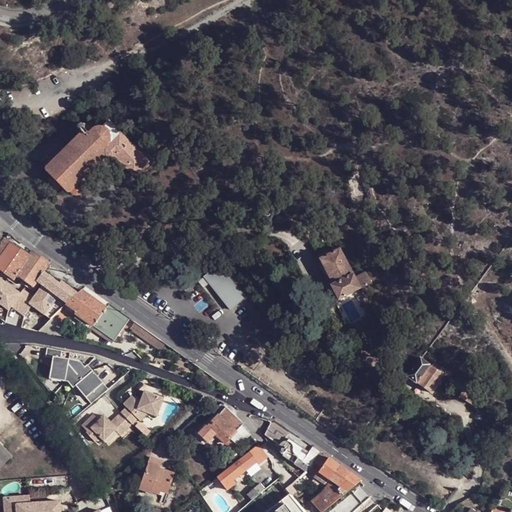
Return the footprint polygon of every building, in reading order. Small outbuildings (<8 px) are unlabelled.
[(78,129),(83,134),(106,158),(108,161),(114,161),(116,159),(135,177),(149,164),(110,123),(103,129),(98,130),(95,130),(81,124),(78,129)] [(69,194),(70,194),(71,193),(79,185),(106,158),(83,134),(75,142),(74,143),(66,151),(65,152),(57,160),(48,169),(46,170),(46,172),(52,178),(62,188),(68,194),(69,194)] [(48,169),(57,160),(54,158),(52,156),(51,157),(53,159),(48,163),(47,167),(48,169)] [(156,156),(153,160),(158,164),(161,161),(156,156)] [(58,191),(62,188),(52,178),(49,181),(58,191)] [(79,185),(71,193),(75,197),(76,197),(79,197),(82,195),(83,192),(83,189),(79,185)] [(17,275),(29,256),(11,243),(5,238),(2,242),(0,245),(0,268),(15,279),(17,275)] [(215,247),(202,251),(205,259),(217,256),(215,247)] [(339,301),(361,289),(356,280),(354,277),(340,250),(320,260),(333,285),(331,287),(339,301)] [(29,256),(17,275),(32,286),(37,280),(43,270),(49,262),(33,251),(29,256)] [(219,265),(204,277),(230,310),(245,298),(219,265)] [(60,282),(43,270),(37,280),(43,285),(35,297),(30,303),(32,305),(51,318),(53,316),(67,303),(79,292),(62,280),(60,282)] [(371,284),(366,274),(358,279),(356,280),(361,289),(371,284)] [(30,303),(35,297),(24,289),(21,293),(0,277),(0,302),(9,309),(12,305),(25,315),(32,305),(30,303)] [(86,286),(82,289),(107,307),(110,303),(86,286)] [(94,326),(107,307),(82,289),(79,292),(67,303),(77,310),(75,312),(94,326)] [(110,303),(107,307),(128,321),(130,317),(110,303)] [(114,341),(128,321),(107,307),(94,326),(114,341)] [(67,326),(53,316),(51,318),(39,330),(60,335),(67,326)] [(167,343),(135,321),(131,327),(161,349),(167,343)] [(52,364),(50,378),(68,381),(73,387),(76,385),(91,403),(103,393),(109,388),(87,364),(85,366),(80,360),(61,357),(62,350),(47,347),(46,356),(50,357),(53,357),(52,364)] [(433,394),(445,377),(439,372),(436,370),(421,359),(420,358),(407,377),(416,384),(417,383),(433,394)] [(471,405),(477,396),(464,389),(459,397),(471,405)] [(150,400),(153,393),(144,390),(142,397),(150,400)] [(126,406),(121,411),(132,423),(138,418),(140,420),(149,412),(157,415),(164,397),(153,393),(150,400),(142,397),(140,403),(132,394),(123,403),(126,406)] [(242,426),(243,424),(225,407),(221,412),(218,415),(216,414),(214,416),(215,418),(207,427),(206,426),(199,434),(207,441),(214,433),(232,450),(251,435),(242,426)] [(132,423),(121,411),(111,421),(108,418),(103,423),(99,419),(93,413),(81,424),(87,430),(86,431),(95,441),(100,436),(104,440),(115,429),(120,434),(132,423)] [(103,423),(108,418),(104,414),(99,419),(103,423)] [(282,456),(306,471),(311,466),(312,465),(321,452),(305,441),(302,447),(289,438),(282,448),(280,451),(283,454),(282,456)] [(358,454),(364,446),(359,442),(352,451),(358,454)] [(0,443),(0,471),(14,458),(0,443)] [(267,456),(259,444),(217,477),(227,490),(229,488),(237,483),(234,479),(244,471),(248,475),(260,466),(257,463),(267,456)] [(329,457),(321,452),(312,465),(319,471),(329,457)] [(340,465),(329,457),(319,471),(328,477),(330,479),(340,465)] [(163,492),(166,493),(174,473),(169,471),(159,468),(150,464),(148,464),(139,488),(152,493),(152,492),(154,488),(159,490),(163,492)] [(321,511),(361,479),(340,465),(330,479),(325,486),(322,490),(321,492),(311,502),(320,511),(321,511)] [(301,484),(315,469),(311,466),(306,471),(300,478),(298,480),(301,484)] [(318,470),(315,475),(325,482),(328,477),(319,471),(318,470)] [(286,489),(291,494),(297,489),(293,484),(286,489)] [(254,490),(247,495),(252,501),(258,495),(254,490)] [(60,511),(59,501),(30,504),(29,497),(3,500),(0,501),(0,511),(60,511)] [(291,511),(282,501),(267,511),(291,511)]
